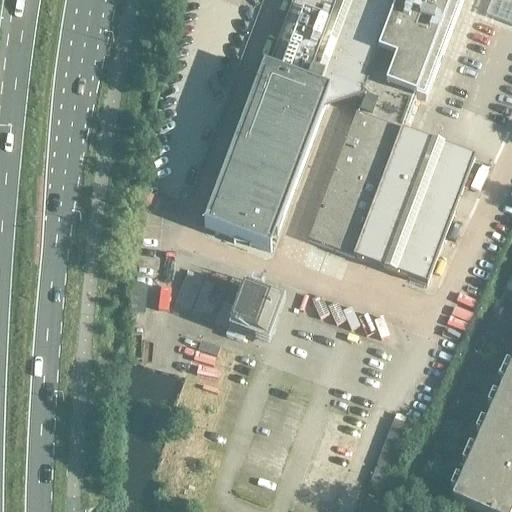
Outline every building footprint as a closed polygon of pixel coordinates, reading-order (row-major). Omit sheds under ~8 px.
[(295,0),(271,64),(268,71),(265,69),(211,211),(215,213),(210,228),(206,226),(205,229),(271,254),(272,250),(268,249),(273,234),(277,236),(327,103),(323,102),(329,86),(363,99),(357,115),(404,133),(417,99),(426,102),(463,0),(295,0)] [(404,133),(357,115),(309,242),(427,287),(475,159),(404,133)] [(144,205),(154,208),(157,199),(148,195),(144,205)] [(132,309),(142,311),(147,286),(137,284),(132,309)] [(244,291),(230,328),(267,341),(280,305),(244,291)] [(499,324),(511,328),(511,312),(504,310),(499,324)] [(511,379),(508,378),(490,419),(511,429),(511,379)] [(511,429),(490,419),(471,461),(511,479),(511,429)] [(399,468),(412,425),(395,420),(382,462),(399,468)] [(511,511),(511,479),(471,461),(452,504),(470,511),(511,511)]
